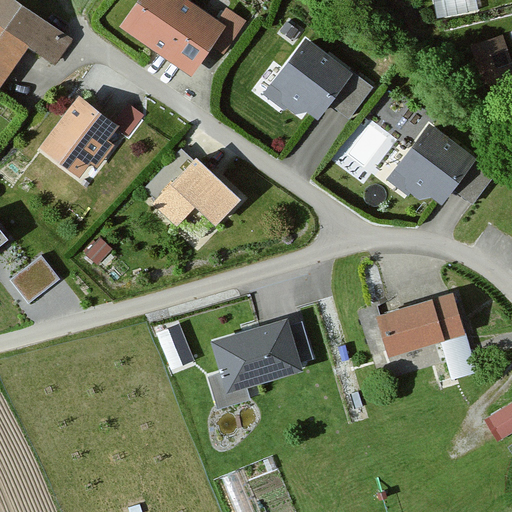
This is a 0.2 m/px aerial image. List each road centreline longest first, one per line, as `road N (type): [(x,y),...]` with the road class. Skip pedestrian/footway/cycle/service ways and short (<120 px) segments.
road 1 (unclassified): [(369,245),(0,346)]
road 2 (residential): [(79,44),(369,245)]
road 3 (unclassified): [(511,296),(470,263),(369,245)]
